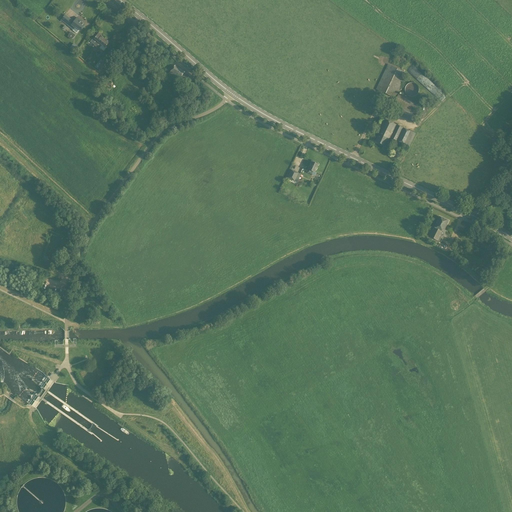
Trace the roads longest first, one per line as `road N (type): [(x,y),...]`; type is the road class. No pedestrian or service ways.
road 1 (secondary): [(511,237),(230,93)]
road 2 (unclassified): [(66,339),(69,282),(98,215),(160,134),(230,93)]
road 3 (secondary): [(230,93),(117,0)]
road 4 (track): [(0,141),(92,225)]
